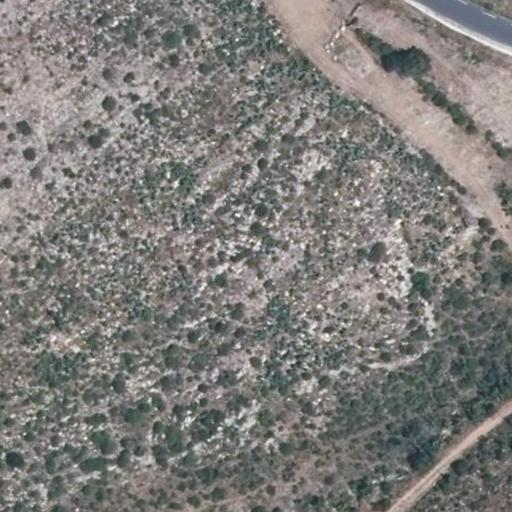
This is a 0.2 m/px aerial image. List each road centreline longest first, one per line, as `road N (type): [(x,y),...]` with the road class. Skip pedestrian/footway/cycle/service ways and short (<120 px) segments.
road 1 (track): [(293,0),(319,46),(429,136),(483,191),(511,238)]
road 2 (track): [(394,511),(511,405)]
